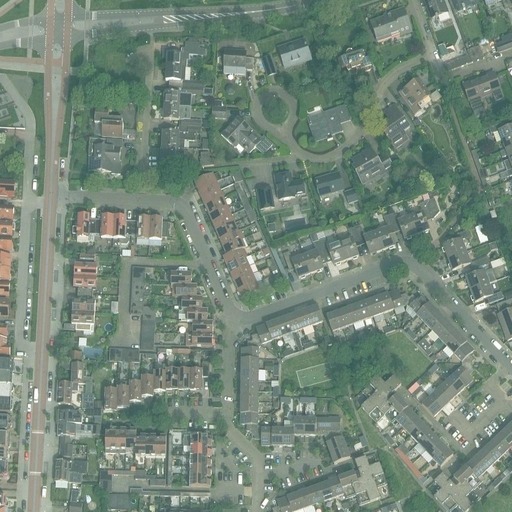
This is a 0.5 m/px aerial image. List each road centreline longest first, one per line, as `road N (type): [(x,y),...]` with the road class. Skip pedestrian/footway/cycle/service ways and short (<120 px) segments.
road 1 (residential): [(237,318),(397,256),(511,363)]
road 2 (residential): [(10,89),(28,116),(19,351),(41,355)]
road 3 (tertiary): [(59,26),(314,0)]
road 4 (residential): [(282,129),(297,154),(328,160),(364,128),(400,72),(430,60)]
road 5 (residential): [(139,199),(181,204),(237,318)]
road 6 (residential): [(50,195),(59,26)]
road 7 (residential): [(41,355),(50,195)]
road 8 (residential): [(33,511),(41,355)]
road 9 (residential): [(139,199),(149,50)]
